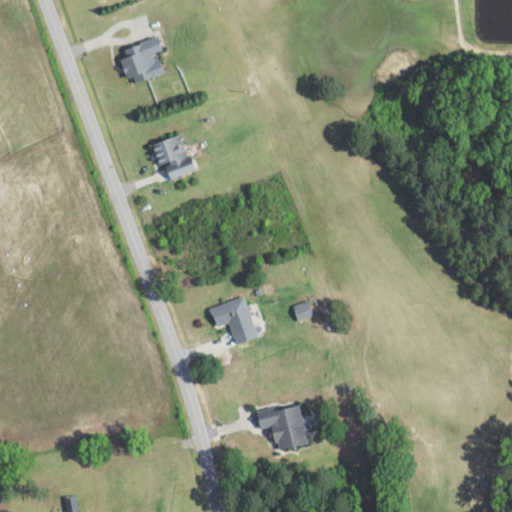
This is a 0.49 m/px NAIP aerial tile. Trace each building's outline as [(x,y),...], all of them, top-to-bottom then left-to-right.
[(120,59),(130,85),(162,73),(155,53),(160,51),(155,37),(122,49),(125,57),(120,59)] [(171,180),(195,172),(183,135),(154,144),(162,167),(166,166),(171,180)] [(257,337),(246,297),(210,307),(215,327),(230,323),(236,343),(257,337)] [(295,308),(300,321),(313,316),(308,302),(295,308)] [(306,444),(298,404),(256,412),(259,429),(271,427),(275,450),(306,444)]
